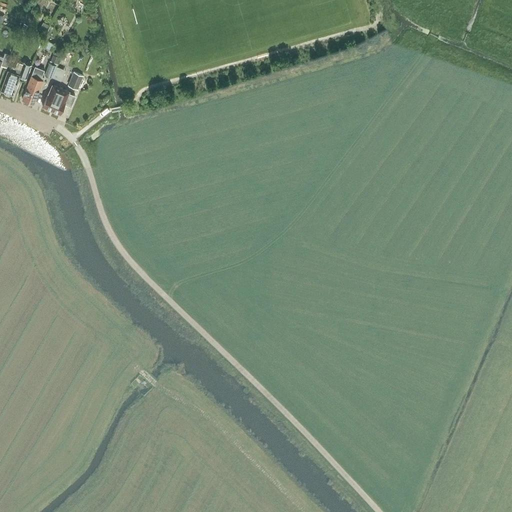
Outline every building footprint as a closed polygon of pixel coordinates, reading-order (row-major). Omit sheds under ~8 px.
[(50,35),(46,34),(44,38),(42,38),(40,42),(51,48),(54,43),(48,40),(50,35)] [(5,52),(3,57),(0,55),(0,64),(6,67),(11,55),(5,52)] [(53,55),(50,62),(49,62),(45,75),(54,78),(57,69),(55,68),(57,65),(60,57),(53,55)] [(10,71),(8,71),(1,90),(12,94),(19,76),(26,78),(31,65),(24,62),(21,70),(11,66),(10,71)] [(35,66),(22,98),(34,103),(44,77),(42,76),(44,70),(35,66)] [(77,88),(82,75),(75,72),(70,85),(77,88)] [(52,84),(43,107),(60,114),(64,103),(71,106),(75,96),(68,93),(69,91),(52,84)]
